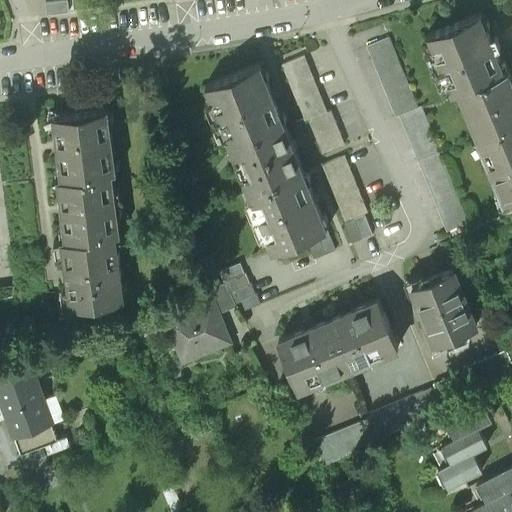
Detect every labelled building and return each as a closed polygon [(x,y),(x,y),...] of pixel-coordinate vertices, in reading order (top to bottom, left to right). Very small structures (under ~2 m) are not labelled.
[(68,0),(52,0),(46,1),(47,13),(69,10),(68,0)] [(481,10),(427,32),(452,92),(457,90),(457,89),(506,69),(496,46),(501,45),(496,33),(491,35),(481,10)] [(418,105),(389,35),(367,44),(396,114),(399,113),(418,105)] [(305,53),(282,62),(305,119),(309,117),(327,110),(305,53)] [(261,61),(206,83),(230,143),(238,140),(238,139),(284,121),(261,61)] [(506,69),(457,89),(457,90),(476,135),(483,133),(511,120),(511,74),(509,67),(506,69)] [(418,105),(399,113),(418,159),(441,150),(422,104),(418,105)] [(108,107),(59,113),(60,124),(55,125),(60,166),(66,166),(67,176),(112,170),(116,169),(108,107)] [(327,110),(309,117),(323,151),(345,142),(331,109),(327,110)] [(511,120),(483,133),(488,145),(482,147),(500,192),(506,189),(509,197),(511,195),(511,120)] [(284,121),(238,139),(238,140),(256,185),(256,186),(303,167),(303,166),(302,166),(296,150),(291,138),(285,122),(284,121)] [(22,127),(0,130),(0,142),(0,143),(24,140),(22,127)] [(24,140),(0,143),(2,155),(25,152),(24,140)] [(441,150),(418,159),(447,229),(469,220),(441,150)] [(25,152),(2,155),(3,167),(27,164),(25,152)] [(345,154),(323,163),(346,219),(368,210),(345,154)] [(27,164),(3,167),(5,180),(29,177),(27,164)] [(303,167),(256,186),(256,185),(248,188),(273,249),(327,227),(303,167)] [(67,176),(63,176),(65,191),(60,192),(64,223),(69,222),(71,237),(111,232),(120,231),(112,170),(67,176)] [(29,180),(5,183),(14,245),(37,242),(29,180)] [(71,237),(62,238),(70,304),(125,297),(118,244),(112,245),(111,232),(71,237)] [(37,242),(14,245),(17,270),(41,267),(37,242)] [(240,260),(220,268),(224,279),(225,279),(230,289),(231,289),(235,299),(236,299),(241,310),(261,301),(257,291),(255,291),(251,280),(250,281),(246,270),(245,271),(240,260)] [(454,266),(412,282),(436,339),(477,323),(454,266)] [(41,270),(17,273),(19,287),(43,283),(41,270)] [(225,281),(206,288),(211,299),(213,298),(218,311),(237,303),(235,299),(230,289),(225,281)] [(43,283),(19,287),(22,310),(46,307),(43,283)] [(19,287),(0,289),(0,313),(22,310),(19,287)] [(379,296),(330,316),(330,317),(349,364),(364,357),(362,352),(378,345),(381,351),(399,344),(379,296)] [(211,299),(167,316),(178,343),(186,339),(192,354),(229,339),(218,311),(213,298),(211,299)] [(330,317),(280,337),(299,384),(317,377),(315,371),(331,365),(333,370),(349,364),(330,317)] [(0,375),(0,395),(14,434),(15,434),(52,420),(52,419),(47,421),(39,398),(44,396),(32,364),(0,375)] [(382,403),(390,424),(442,402),(433,382),(382,403)] [(482,397),(445,416),(454,434),(442,440),(451,458),(438,465),(448,484),(482,467),(473,449),(487,442),(478,424),(492,417),(482,397)] [(370,416),(310,440),(324,464),(378,436),(370,416)] [(52,420),(15,434),(21,451),(37,445),(59,437),(52,420)] [(21,451),(17,453),(26,477),(47,469),(37,445),(21,451)] [(511,461),(477,479),(486,497),(473,503),(477,511),(505,511),(511,508),(511,490),(510,487),(511,486),(511,461)] [(60,464),(48,469),(54,482),(65,478),(60,464)] [(51,484),(45,470),(34,475),(39,488),(51,484)] [(263,511),(258,501),(248,506),(250,511),(263,511)]
